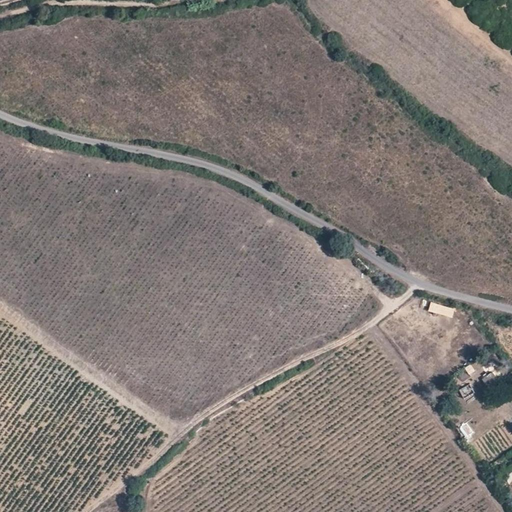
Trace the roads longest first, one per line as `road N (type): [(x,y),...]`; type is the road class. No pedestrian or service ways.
road 1 (unclassified): [(511,308),(428,286),(240,176),(0,114)]
road 2 (track): [(196,0),(63,3),(0,16)]
